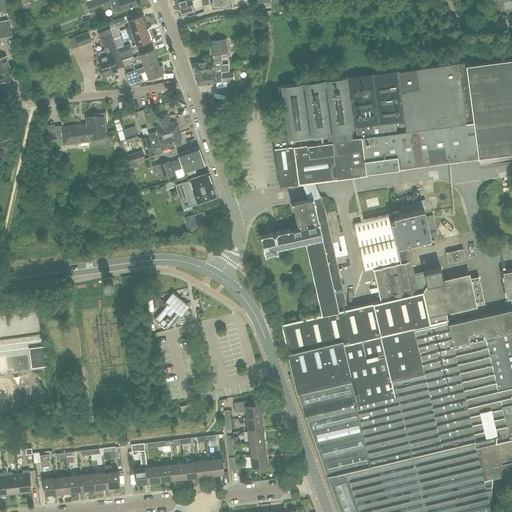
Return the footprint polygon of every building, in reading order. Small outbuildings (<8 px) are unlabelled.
[(14,12),(32,7),(29,0),(19,0),(11,3),(14,12)] [(90,0),(86,2),(89,10),(102,5),(103,9),(112,5),(115,13),(138,4),(135,0),(90,0)] [(207,0),(175,0),(179,14),(194,10),(191,1),(193,0),(201,0),(203,5),(208,4),(207,0)] [(211,0),(213,8),(222,7),(221,0),(211,0)] [(142,16),(128,21),(130,26),(125,28),(127,34),(128,34),(128,35),(146,29),(144,22),(146,21),(143,15),(142,16)] [(111,29),(126,24),(124,18),(109,23),(111,29)] [(0,40),(13,37),(11,25),(10,19),(0,21),(0,40)] [(209,39),(220,39),(220,22),(200,23),(200,31),(208,31),(209,39)] [(146,29),(128,35),(130,40),(134,38),(137,46),(151,41),(150,40),(152,39),(150,34),(149,33),(148,34),(146,29)] [(75,37),(78,46),(91,42),(88,33),(75,37)] [(105,76),(117,72),(116,69),(123,67),(112,34),(100,38),(106,54),(98,57),(105,76)] [(226,39),(210,40),(212,55),(228,53),(226,39)] [(121,56),(132,52),(129,44),(118,48),(121,56)] [(149,65),(158,62),(153,50),(140,54),(144,66),(144,67),(149,65)] [(132,52),(121,56),(123,65),(135,60),(132,52)] [(0,72),(1,73),(3,81),(11,79),(6,56),(0,57),(0,72)] [(511,59),(467,65),(467,62),(399,71),(347,78),(347,77),(282,86),(282,87),(277,88),(281,118),(279,119),(281,138),(273,139),(280,186),(367,174),(366,173),(479,158),(479,157),(511,152),(511,59)] [(215,74),(215,73),(214,61),(192,64),(195,75),(204,75),(205,75),(215,74)] [(158,62),(149,65),(144,67),(144,66),(136,69),(137,74),(138,74),(146,71),(149,79),(162,75),(162,74),(165,73),(162,66),(160,67),(158,62)] [(136,69),(125,73),(130,86),(141,84),(138,74),(137,74),(136,69)] [(229,87),(242,85),(239,70),(233,71),(233,72),(221,74),(221,72),(215,73),(215,74),(205,75),(204,75),(195,75),(198,84),(228,81),(229,87)] [(87,124),(62,127),(63,138),(64,144),(78,142),(90,141),(90,138),(93,137),(94,137),(95,144),(106,143),(106,136),(105,123),(107,122),(106,112),(96,113),(97,116),(87,117),(87,124)] [(159,139),(178,133),(180,132),(178,126),(176,125),(175,122),(170,123),(167,114),(156,117),(159,126),(155,127),(157,131),(149,133),(149,136),(150,138),(151,139),(158,137),(159,139)] [(123,130),(119,119),(114,121),(122,145),(140,140),(135,125),(123,130)] [(178,133),(159,139),(158,137),(151,139),(153,148),(160,146),(162,150),(181,145),(180,141),(182,139),(181,134),(178,134),(178,133)] [(150,138),(149,136),(141,139),(145,154),(154,151),(153,148),(151,139),(150,138)] [(184,173),(205,166),(198,146),(178,153),(180,159),(174,161),(177,169),(182,167),(184,173)] [(142,160),(146,159),(143,150),(126,155),(129,165),(142,160)] [(162,180),(175,175),(170,161),(157,165),(162,180)] [(183,182),(186,190),(180,192),(182,199),(187,197),(191,207),(206,201),(206,199),(215,196),(211,184),(208,174),(183,182)] [(298,227),(261,236),(265,255),(276,253),(275,249),(303,242),(320,314),(281,323),(291,365),(297,390),(307,419),(340,511),(488,511),(492,481),(483,483),(473,439),(475,439),(448,324),(445,312),(484,303),(478,276),(469,278),(468,274),(443,280),(440,267),(419,272),(412,274),(411,266),(405,243),(429,237),(437,235),(432,215),(424,217),(423,209),(399,215),(398,210),(393,211),(395,220),(390,221),(400,262),(373,268),(381,301),(347,308),(338,267),(336,257),(345,255),(348,254),(343,232),(340,233),(335,211),(326,213),(322,196),(321,197),(314,198),(313,197),(309,198),(292,202),(298,227)] [(202,212),(185,218),(189,231),(204,221),(202,212)] [(388,215),(354,223),(365,270),(399,262),(388,215)] [(448,263),(465,259),(463,249),(446,253),(448,263)] [(511,268),(501,270),(506,299),(511,298),(511,268)] [(104,290),(114,288),(113,278),(103,279),(104,290)] [(166,305),(155,319),(168,330),(179,316),(186,307),(173,297),(166,305)] [(511,308),(448,324),(475,439),(473,439),(483,483),(492,481),(492,477),(511,472),(511,308)] [(246,417),(262,416),(260,403),(248,404),(248,400),(233,402),(234,412),(245,411),(246,417)] [(247,430),(263,428),(262,416),(246,417),(247,430)] [(230,420),(230,419),(225,420),(226,433),(232,432),(231,429),(235,429),(234,420),(230,420)] [(249,443),(265,441),(263,428),(247,430),(249,443)] [(228,445),(233,445),(238,444),(237,437),(232,437),(232,432),(226,433),(228,445)] [(250,455),(266,453),(265,441),(249,443),(250,455)] [(145,450),(144,443),(131,444),(132,451),(145,450)] [(149,483),(147,467),(145,453),(145,450),(139,451),(142,467),(134,468),(136,484),(149,483)] [(266,453),(250,455),(252,468),(268,466),(266,453)] [(41,467),(50,466),(49,454),(39,455),(41,467)] [(231,471),(236,470),(235,464),(239,463),(239,457),(229,458),(231,471)] [(210,459),(212,475),(224,474),(223,458),(210,459)] [(199,477),(212,475),(210,459),(197,461),(199,477)] [(187,478),(199,477),(197,461),(185,462),(187,478)] [(174,480),(187,478),(185,462),(172,464),(174,480)] [(162,481),(174,480),(172,464),(160,465),(162,481)] [(106,472),(108,487),(121,486),(119,470),(111,471),(111,465),(105,466),(106,472)] [(149,483),(162,481),(160,465),(147,467),(149,483)] [(18,474),(20,492),(32,491),(30,472),(30,470),(23,471),(22,473),(18,474)] [(20,492),(18,474),(13,475),(12,472),(5,472),(8,493),(20,492)] [(95,489),(108,487),(106,472),(93,473),(95,489)] [(83,491),(95,489),(93,473),(81,475),(83,491)] [(70,492),(83,491),(81,475),(68,476),(70,492)] [(58,494),(70,492),(68,476),(56,478),(58,494)] [(45,495),(58,494),(56,478),(43,479),(45,495)]
